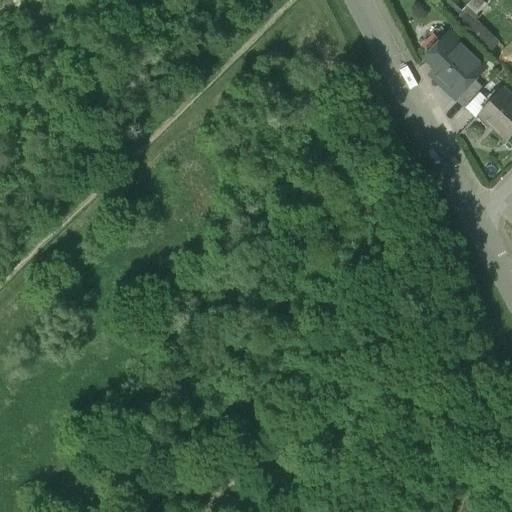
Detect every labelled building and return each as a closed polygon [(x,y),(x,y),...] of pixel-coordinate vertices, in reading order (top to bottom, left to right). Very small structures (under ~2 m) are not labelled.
[(457,25),(465,33),(475,23),(466,15),(457,25)] [(479,24),(469,36),(487,53),(498,42),(479,24)] [(455,98),(455,99),(473,80),(485,67),(450,34),(429,57),(429,61),(438,70),(437,71),(437,76),(444,83),(442,86),(455,98)] [(484,90),(473,80),(455,99),(455,98),(455,99),(466,110),(481,94),(484,90)] [(481,116),(508,141),(511,136),(511,98),(503,90),(491,102),(479,114),(481,116)] [(481,116),(479,114),(491,102),(481,94),(466,110),(477,120),(481,116)]
